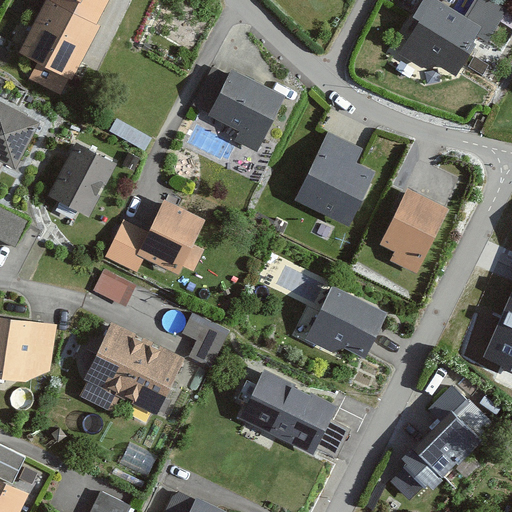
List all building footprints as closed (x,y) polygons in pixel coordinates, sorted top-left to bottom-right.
[(104,0),(47,0),(45,4),(42,2),(14,53),(35,65),(27,80),(56,96),(64,81),(66,82),(95,29),(91,26),(104,0)] [(417,68),(433,65),(450,75),(470,44),(466,42),(471,34),(482,41),(501,12),(481,0),(471,0),(460,17),(433,0),(418,0),(387,49),(417,68)] [(254,152),(280,100),(226,73),(223,79),(209,72),(191,109),(206,116),(205,118),(234,133),(230,140),(254,152)] [(33,126),(0,107),(0,165),(9,170),(33,126)] [(359,151),(322,134),(291,200),(344,225),(369,172),(353,164),(359,151)] [(85,215),(111,168),(74,147),(47,194),(85,215)] [(444,207),(401,189),(376,247),(391,253),(387,262),(415,274),(444,207)] [(201,224),(159,204),(133,257),(174,276),(178,269),(189,274),(200,253),(189,247),(201,224)] [(0,243),(10,248),(24,221),(0,209),(0,243)] [(130,288),(99,274),(89,293),(121,308),(130,288)] [(302,340),(328,352),(341,347),(361,356),(381,313),(327,288),(302,340)] [(511,295),(485,357),(511,368),(511,295)] [(0,380),(18,383),(46,374),(53,325),(0,317),(0,380)] [(222,336),(185,320),(178,335),(192,341),(185,357),(208,367),(222,336)] [(151,416),(179,359),(107,324),(78,381),(82,383),(75,397),(107,413),(115,398),(151,416)] [(309,452),(332,405),(260,369),(237,417),(309,452)] [(423,411),(432,420),(394,459),(403,468),(393,477),(412,496),(420,487),(427,494),(478,443),(451,416),(463,404),(447,387),(423,411)] [(0,511),(15,511),(25,493),(9,485),(21,459),(0,448),(0,511)] [(506,497),(501,488),(490,495),(496,504),(506,497)] [(220,511),(191,498),(189,501),(171,492),(161,511),(220,511)] [(95,493),(86,511),(123,511),(126,508),(95,493)]
